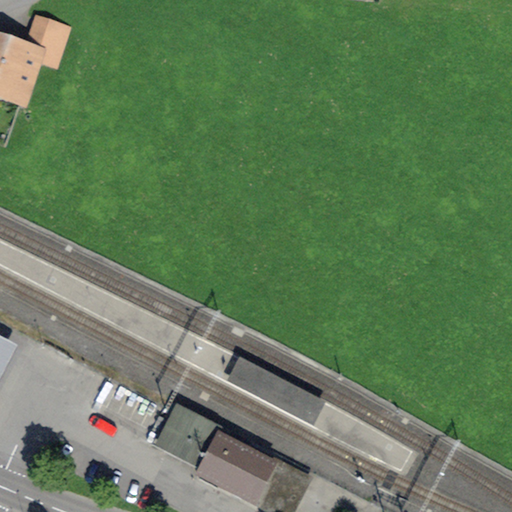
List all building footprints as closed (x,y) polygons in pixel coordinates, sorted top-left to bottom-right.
[(0,91),(23,99),(37,59),(56,65),(68,32),(39,22),(27,55),(0,45),(0,91)] [(0,379),(18,345),(0,335),(0,379)] [(315,425),(326,403),(240,359),(228,382),(315,425)] [(246,497),(264,462),(262,460),(264,457),(248,449),(247,452),(219,438),(218,439),(214,437),(178,418),(164,445),(204,466),(200,473),(246,497)] [(265,511),(295,511),(313,478),(218,429),(214,437),(218,439),(219,438),(247,452),(248,449),(264,457),(262,460),(264,462),(246,497),(200,473),(198,477),(265,511)]
